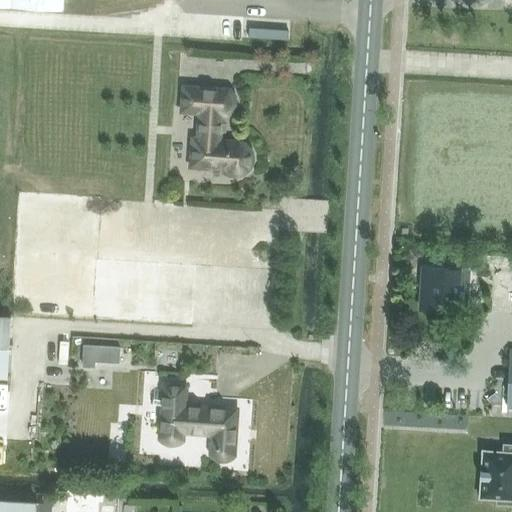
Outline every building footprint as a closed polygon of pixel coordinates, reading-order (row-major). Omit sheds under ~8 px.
[(0,0),(0,10),(62,14),(63,0),(0,0)] [(225,172),(229,174),(234,175),(239,175),(243,173),(247,170),(250,166),(252,161),(252,156),(251,152),(249,147),(245,144),(241,142),(236,141),(220,139),(222,114),(227,114),(231,111),(233,108),(234,104),(235,100),(234,96),(232,92),(229,89),(183,86),(182,111),(199,112),(197,138),(192,138),(190,166),(221,168),(225,172)] [(19,192),(11,314),(192,322),(195,265),(95,259),(99,197),(19,192)] [(424,269),(423,286),(422,310),(458,312),(460,271),(424,269)] [(0,313),(0,376),(7,377),(11,314),(0,313)] [(94,363),(119,365),(120,353),(84,351),(83,370),(94,370),(94,363)] [(186,404),(187,384),(163,383),(159,438),(160,440),(161,441),(162,442),(164,444),(166,445),(167,445),(168,446),(171,446),(172,446),(174,446),(176,446),(178,445),(180,444),(181,443),(182,442),(183,439),(184,428),(212,430),(211,453),(212,454),(213,456),(214,457),(216,458),(219,459),(223,459),(225,459),(228,459),(229,458),(231,457),(232,457),(234,455),(237,408),(186,404)] [(485,450),(483,499),(497,499),(496,504),(511,504),(511,443),(502,443),(502,451),(485,450)] [(0,511),(37,511),(38,500),(0,497),(0,511)]
